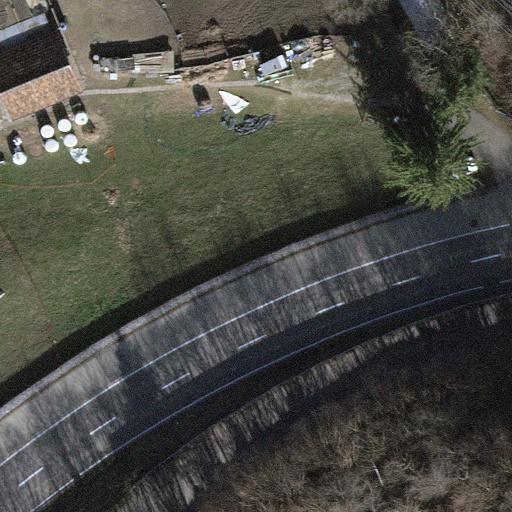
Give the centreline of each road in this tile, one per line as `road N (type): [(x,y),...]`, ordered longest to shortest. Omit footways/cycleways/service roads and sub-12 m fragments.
road 1 (primary): [(0,502),(104,425),(203,366),(307,316),(511,255)]
road 2 (unclassified): [(154,511),(214,460),(318,397),(511,326)]
